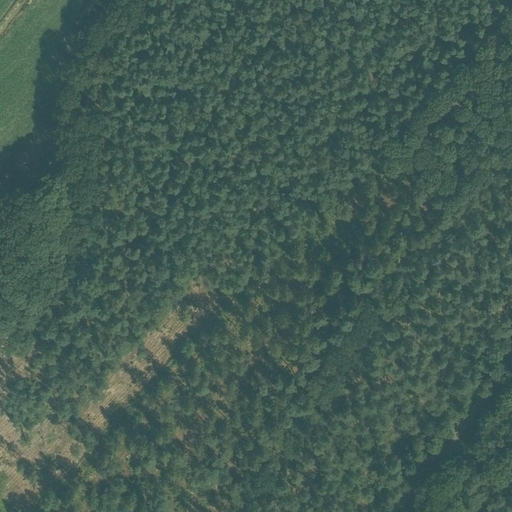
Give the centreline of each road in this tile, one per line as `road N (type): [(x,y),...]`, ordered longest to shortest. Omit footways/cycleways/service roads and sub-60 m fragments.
road 1 (track): [(13,511),(467,31)]
road 2 (unclassified): [(394,511),(511,365)]
